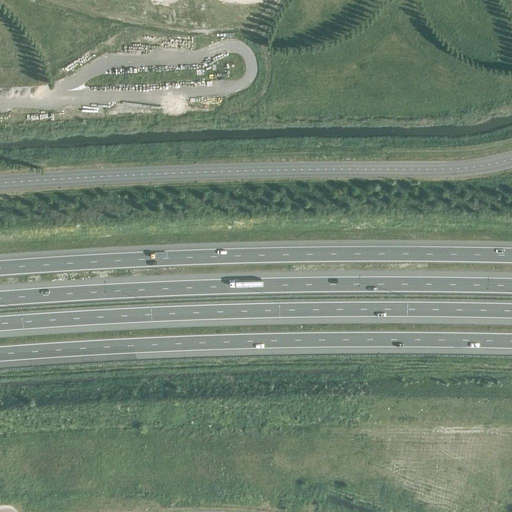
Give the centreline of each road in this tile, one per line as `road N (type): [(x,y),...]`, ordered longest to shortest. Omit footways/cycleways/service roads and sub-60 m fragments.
road 1 (motorway): [(0,356),(300,341),(511,343)]
road 2 (motorway): [(511,288),(295,287),(0,301)]
road 3 (motorway): [(0,325),(299,312),(511,314)]
road 4 (motorway): [(511,257),(0,271)]
